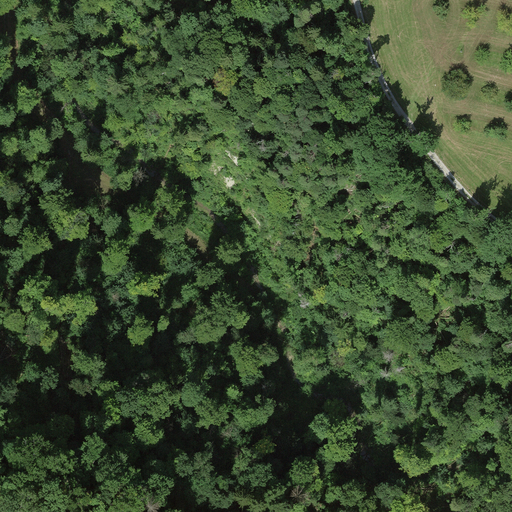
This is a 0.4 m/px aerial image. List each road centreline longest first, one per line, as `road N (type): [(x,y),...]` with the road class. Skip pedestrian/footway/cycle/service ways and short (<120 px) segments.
road 1 (track): [(5,0),(4,42),(15,79),(68,148),(95,178),(191,237),(267,312)]
road 2 (track): [(356,0),(385,81),(483,206),(511,226)]
